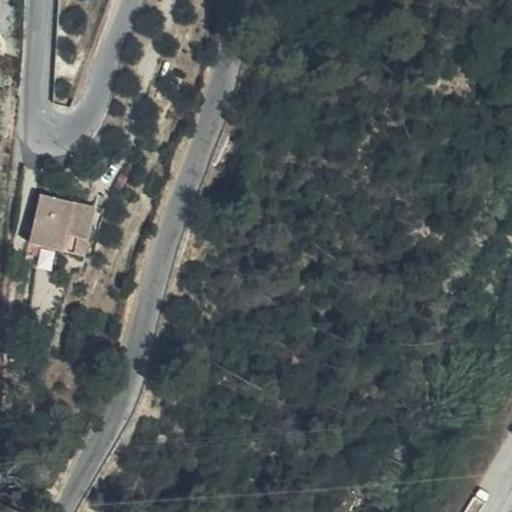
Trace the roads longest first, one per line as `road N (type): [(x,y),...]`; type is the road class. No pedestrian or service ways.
road 1 (residential): [(250,0),(130,381),(62,511)]
road 2 (residential): [(43,0),(34,111),(57,129),(92,115),(135,0)]
